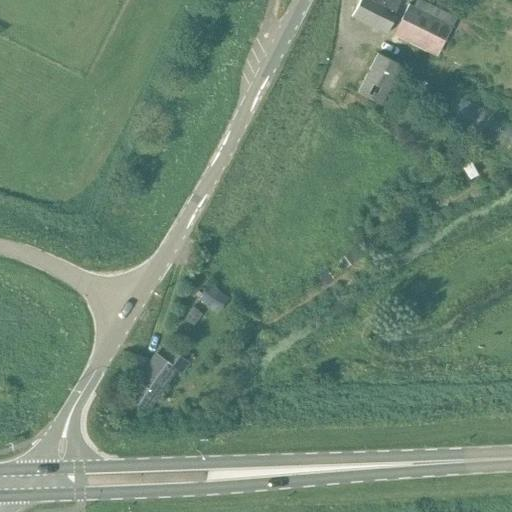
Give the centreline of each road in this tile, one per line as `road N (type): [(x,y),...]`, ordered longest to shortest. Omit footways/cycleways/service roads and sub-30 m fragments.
road 1 (primary): [(10,496),(208,490),(463,461)]
road 2 (primary): [(463,461),(29,469)]
road 3 (tertiary): [(128,310),(301,0)]
road 4 (tertiary): [(29,469),(128,310)]
road 5 (unclassified): [(0,248),(128,310)]
